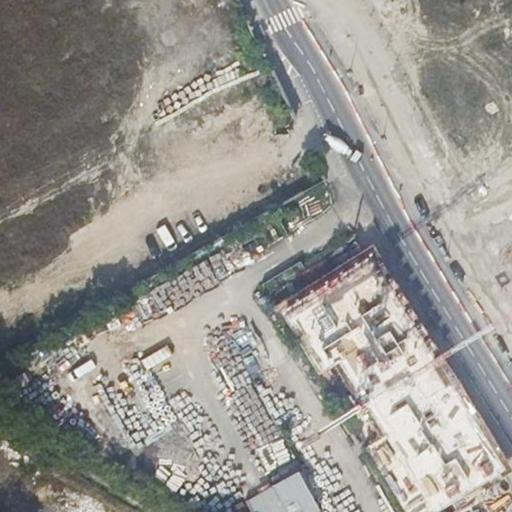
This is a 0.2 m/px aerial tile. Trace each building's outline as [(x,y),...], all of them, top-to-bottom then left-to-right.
[(262,285),(301,353),(389,303),(350,235),(262,285)] [(511,511),(511,494),(443,381),(355,435),(401,511),(511,511)] [(291,443),(321,500),(345,487),(314,431),(291,443)] [(240,498),(247,511),(315,511),(316,511),(294,470),(240,498)] [(323,511),(345,511),(355,507),(349,495),(322,508),(323,511)]
